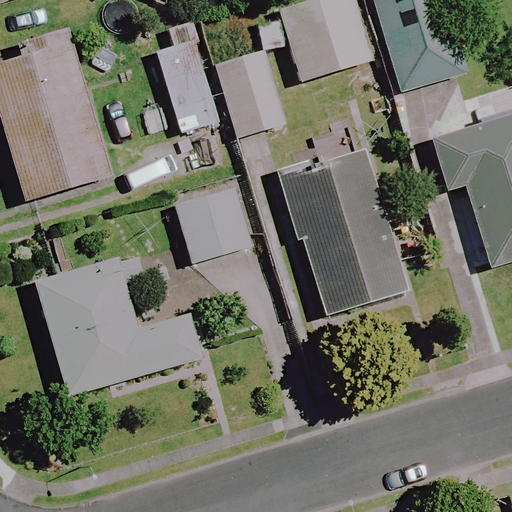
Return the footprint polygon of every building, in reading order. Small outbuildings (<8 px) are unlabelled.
[(322,0),(272,17),(274,22),(252,29),(260,55),(282,48),(295,88),(365,65),(343,0),(322,0)] [(358,0),(374,59),(385,56),(396,94),(413,90),(451,80),(429,0),(358,0)] [(136,34),(142,58),(193,46),(187,21),(136,34)] [(101,182),(63,49),(0,66),(0,152),(15,206),(101,182)] [(276,130),(255,56),(208,70),(229,144),(244,139),(276,130)] [(511,263),(511,120),(425,144),(439,196),(457,191),(480,273),(511,263)] [(222,167),(211,129),(128,154),(140,192),(222,167)] [(399,295),(353,156),(272,182),(318,322),(399,295)] [(243,250),(225,192),(166,210),(184,268),(219,257),(243,250)] [(129,335),(108,265),(27,290),(60,402),(190,363),(177,321),(129,335)] [(263,335),(254,286),(212,294),(221,342),(263,335)]
